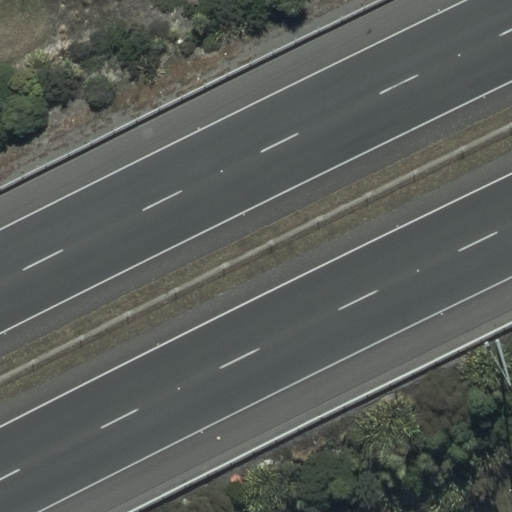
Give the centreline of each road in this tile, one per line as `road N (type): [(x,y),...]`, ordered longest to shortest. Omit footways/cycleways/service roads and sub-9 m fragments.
road 1 (motorway): [(511,227),(0,483)]
road 2 (motorway): [(0,283),(511,32)]
